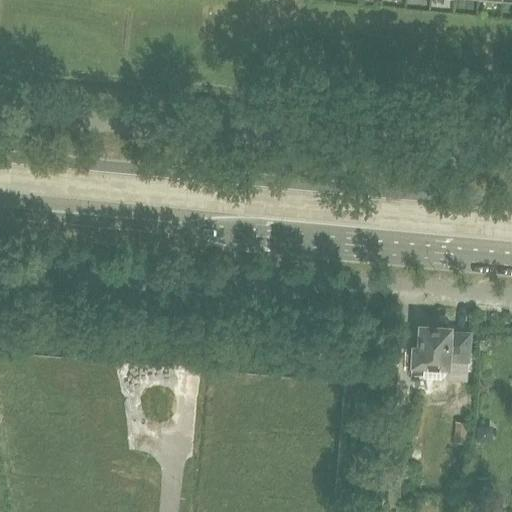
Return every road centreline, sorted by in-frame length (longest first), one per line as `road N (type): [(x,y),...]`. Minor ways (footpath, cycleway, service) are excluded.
road 1 (primary): [(0,212),(511,261)]
road 2 (unclassified): [(511,160),(0,112)]
road 3 (primary): [(511,204),(0,156)]
road 4 (unclassified): [(0,268),(195,286),(377,282),(511,294)]
road 5 (residential): [(166,431),(143,431),(133,417),(132,377),(168,370),(185,378),(183,417)]
